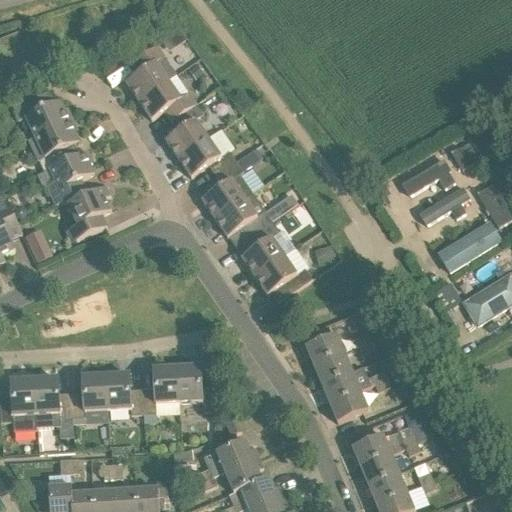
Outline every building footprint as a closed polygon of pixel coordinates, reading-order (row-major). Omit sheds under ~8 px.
[(21,34),(0,42),(0,53),(4,63),(29,54),(21,34)] [(169,85),(177,79),(157,50),(137,64),(144,75),(127,86),(140,105),(169,85)] [(196,82),(205,76),(199,67),(190,73),(196,82)] [(177,79),(169,85),(140,105),(153,124),(170,112),(177,122),(197,108),(177,79)] [(36,141),(73,123),(68,112),(65,113),(61,104),(43,112),(38,102),(42,100),(42,99),(15,112),(20,123),(27,120),(36,141)] [(179,163),(209,142),(196,124),(204,118),(197,108),(177,122),(183,132),(166,144),(179,163)] [(76,136),(78,135),(73,123),(36,141),(45,161),(39,164),(45,175),(51,172),(68,165),(67,164),(62,153),(80,145),(76,136)] [(216,180),(237,165),(230,155),(235,151),(222,133),(209,142),(179,163),(192,181),(209,170),(216,180)] [(473,151),(465,156),(462,151),(452,157),(463,174),(481,163),(473,151)] [(254,154),(241,163),(248,173),(261,164),(254,154)] [(95,177),(90,168),(93,167),(88,155),(67,164),(68,165),(51,172),(45,175),(50,187),(48,188),(58,208),(86,195),(86,194),(82,196),(77,185),(95,177)] [(392,195),(406,216),(455,186),(441,164),(392,195)] [(232,184),(244,176),(237,165),(216,180),(223,190),(203,204),(216,222),(245,202),(232,184)] [(489,214),(506,203),(496,186),(478,197),(489,214)] [(23,238),(0,187),(0,266),(6,264),(4,259),(16,253),(12,243),(23,238)] [(106,202),(111,200),(107,190),(68,208),(79,230),(72,233),(77,244),(107,230),(102,219),(112,215),(106,202)] [(253,196),(245,202),(216,222),(229,241),(230,240),(237,250),(273,225),(253,196)] [(417,235),(426,249),(477,217),(468,203),(417,235)] [(511,212),(506,203),(489,214),(500,231),(511,223),(511,212)] [(268,214),(274,223),(284,217),(277,207),(268,214)] [(244,260),(242,261),(255,280),(285,260),(272,242),(280,236),(273,225),(237,250),(244,260)] [(439,262),(451,282),(501,250),(489,230),(439,262)] [(26,240),(34,255),(49,248),(42,233),(26,240)] [(54,259),(49,248),(34,255),(38,266),(54,259)] [(333,249),(316,254),(320,270),(338,265),(333,249)] [(313,283),(306,273),(297,279),(285,260),(255,280),(268,299),(287,286),(295,296),(313,283)] [(477,331),(511,308),(511,275),(511,274),(461,305),(477,331)] [(446,292),(435,299),(444,312),(446,311),(455,305),(446,292)] [(337,338),(307,350),(315,370),(345,357),(337,338)] [(369,338),(357,343),(363,359),(375,354),(369,338)] [(386,341),(378,345),(384,360),(393,356),(386,341)] [(315,370),(323,389),(353,376),(345,357),(315,370)] [(178,372),(180,406),(203,405),(203,415),(216,415),(215,389),(203,390),(201,370),(178,372)] [(331,408),(361,395),(376,388),(388,383),(384,376),(369,382),(364,371),(353,376),(323,389),(331,408)] [(143,393),(145,419),(157,418),(157,408),(180,406),(178,372),(154,373),(156,393),(143,393)] [(107,379),(109,414),(132,413),(132,419),(145,419),(143,393),(131,394),(130,378),(107,379)] [(400,378),(388,383),(391,391),(396,404),(409,399),(400,378)] [(72,397),(73,423),(86,422),(86,416),(109,414),(107,379),(83,381),(84,397),(72,397)] [(72,397),(60,398),(59,382),(35,383),(37,418),(60,417),(61,423),(73,423),(72,397)] [(35,383),(12,385),(13,400),(0,401),(2,426),(14,426),(14,420),(37,418),(35,383)] [(379,396),(391,391),(388,383),(376,388),(379,396)] [(361,395),(331,408),(339,427),(369,414),(361,395)] [(405,420),(409,431),(411,430),(415,438),(426,433),(424,429),(428,428),(420,413),(406,419),(405,420)] [(237,422),(227,426),(233,439),(242,435),(237,422)] [(415,439),(418,447),(435,440),(430,432),(415,438),(415,439)] [(361,471),(392,458),(384,439),(353,451),(361,471)] [(415,439),(403,444),(407,452),(418,447),(415,439)] [(246,444),(217,456),(226,476),(260,462),(256,453),(250,455),(246,444)] [(418,447),(407,452),(410,460),(422,455),(418,447)] [(392,458),(361,471),(369,490),(400,477),(392,458)] [(260,462),(226,476),(234,496),(262,484),(258,474),(264,472),(260,462)] [(70,464),(71,478),(81,478),(80,463),(70,464)] [(70,464),(61,465),(62,479),(71,478),(70,464)] [(197,468),(178,469),(179,488),(198,488),(197,468)] [(114,469),(104,470),(105,484),(114,483),(114,469)] [(114,469),(114,483),(124,483),(123,469),(114,469)] [(202,486),(215,481),(211,472),(198,478),(202,486)] [(377,509),(408,496),(400,477),(369,490),(377,509)] [(431,477),(419,482),(422,490),(434,485),(431,477)] [(215,481),(202,486),(205,495),(218,489),(215,481)] [(280,490),(274,492),(270,481),(262,484),(234,496),(234,497),(242,494),(249,511),(251,511),(284,499),(280,490)] [(434,485),(422,490),(426,497),(437,492),(434,485)] [(160,511),(160,500),(169,500),(168,486),(158,486),(158,492),(137,494),(138,511),(160,511)] [(72,511),(71,490),(50,491),(50,511),(72,511)] [(94,511),(93,497),(73,498),(72,490),(71,490),(72,511),(94,511)] [(511,501),(511,497),(500,490),(488,496),(494,509),(511,501)] [(138,511),(137,494),(115,495),(116,511),(138,511)] [(116,511),(115,495),(93,497),(94,511),(116,511)] [(414,511),(408,496),(377,509),(378,511),(414,511)] [(284,499),(251,511),(282,511),(283,511),(288,509),(284,499)]
